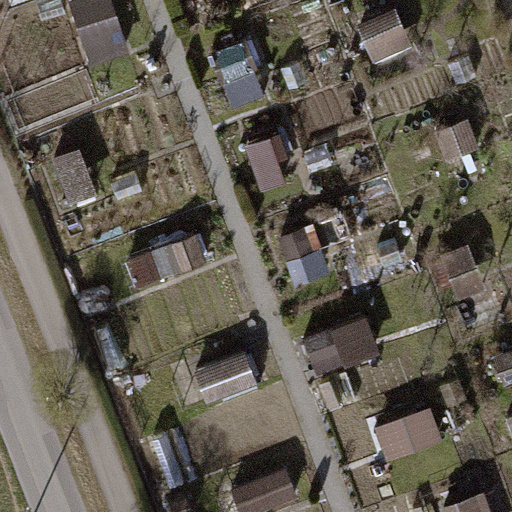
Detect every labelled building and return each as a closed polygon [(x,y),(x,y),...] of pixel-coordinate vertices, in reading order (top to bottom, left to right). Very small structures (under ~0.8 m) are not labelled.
[(112,0),(69,0),(91,62),(130,49),(112,0)] [(395,4),(357,21),(374,59),(412,42),(395,4)] [(244,34),(208,50),(223,83),(225,82),(235,104),(259,93),(249,72),(259,67),(244,34)] [(469,115),(435,129),(446,156),(479,143),(469,115)] [(271,133),(245,143),(261,186),(287,176),(271,133)] [(78,144),(52,154),(70,199),(96,189),(78,144)] [(309,222),(279,234),(289,258),(286,259),(295,282),(330,268),(321,246),(319,247),(309,222)] [(196,229),(126,258),(136,284),(207,255),(196,229)] [(467,240),(441,251),(461,297),(487,286),(467,240)] [(329,325),(303,335),(317,372),(344,361),(345,364),(381,350),(367,313),(330,327),(329,325)] [(511,346),(494,354),(506,384),(511,381),(511,346)] [(245,347),(194,367),(207,399),(258,379),(245,347)] [(430,403),(376,424),(389,458),(443,437),(430,403)] [(286,463),(230,485),(241,511),(250,511),(298,493),(286,463)] [(492,511),(483,489),(440,505),(442,511),(492,511)]
